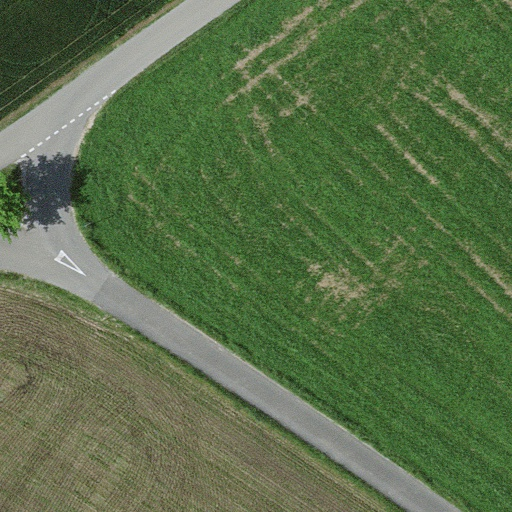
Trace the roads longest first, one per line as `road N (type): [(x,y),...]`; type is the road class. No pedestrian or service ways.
road 1 (unclassified): [(453,511),(58,241)]
road 2 (unclassified): [(47,118),(216,0)]
road 3 (unclassified): [(47,118),(58,241)]
